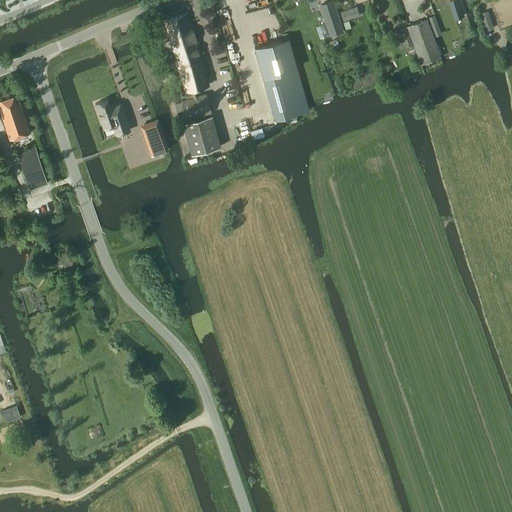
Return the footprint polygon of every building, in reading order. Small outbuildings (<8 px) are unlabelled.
[(464,16),(458,0),(449,0),(448,0),(454,19),(464,16)] [(343,21),(359,15),(356,6),(340,12),(343,21)] [(336,10),(324,14),(331,35),(343,31),(336,10)] [(486,30),(494,28),(487,11),(480,13),(486,30)] [(188,14),(164,21),(184,92),(196,88),(209,84),(188,14)] [(434,15),(426,18),(428,21),(433,36),(433,37),(441,34),(434,15)] [(433,36),(428,21),(426,18),(407,26),(421,64),(441,56),(433,37),(433,36)] [(465,19),(459,21),(464,38),(470,36),(465,19)] [(406,26),(398,29),(405,47),(413,44),(406,26)] [(275,119),(308,110),(288,38),(254,47),(275,119)] [(109,85),(92,90),(106,125),(128,117),(133,127),(145,123),(136,95),(115,103),(109,85)] [(195,97),(181,101),(186,119),(211,112),(205,94),(198,96),(196,88),(192,89),(195,97)] [(0,110),(9,138),(30,131),(18,94),(0,100),(0,110)] [(211,115),(182,124),(192,154),(220,146),(211,115)] [(155,140),(152,141),(158,159),(170,155),(162,132),(153,134),(155,140)] [(17,152),(27,180),(29,189),(47,183),(35,146),(17,152)] [(58,257),(57,263),(72,267),(73,261),(58,257)] [(21,294),(27,313),(34,311),(28,291),(21,294)]
